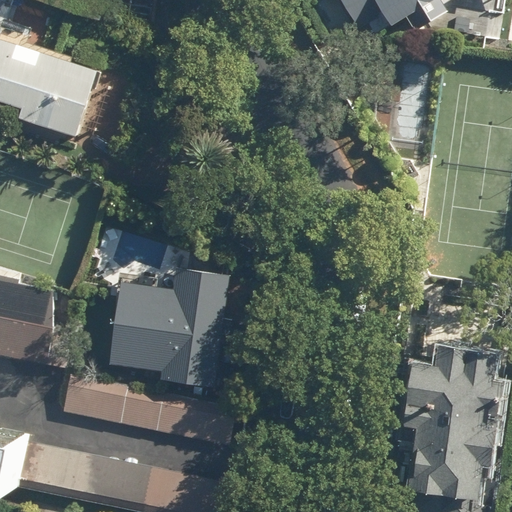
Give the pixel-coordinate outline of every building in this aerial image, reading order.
[(350,0),(366,23),(387,9),(399,27),(418,15),(427,28),(457,10),(454,0),(350,0)] [(0,102),(7,105),(9,96),(34,104),(31,113),(88,132),(110,65),(0,29),(0,102)] [(429,65),(390,63),(387,140),(425,142),(429,65)] [(226,382),(239,273),(187,267),(184,288),(130,282),(121,359),(174,365),(173,376),(226,382)] [(0,350),(51,361),(58,328),(0,315),(0,350)] [(429,421),(422,488),(418,488),(415,511),(493,511),(495,496),(500,451),(511,452),(511,446),(511,412),(506,412),(508,398),(511,398),(511,342),(453,336),(451,361),(424,358),(417,420),(429,421)] [(243,410),(82,374),(74,410),(235,446),(243,410)] [(0,479),(22,485),(28,455),(33,433),(0,426),(0,479)] [(75,445),(60,442),(54,472),(52,479),(212,511),(230,511),(240,466),(77,432),(75,445)]
